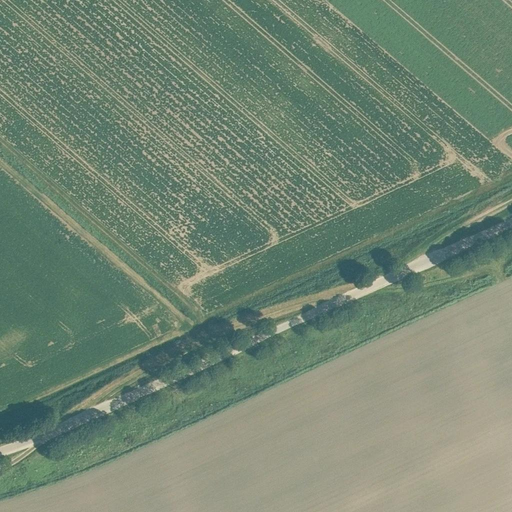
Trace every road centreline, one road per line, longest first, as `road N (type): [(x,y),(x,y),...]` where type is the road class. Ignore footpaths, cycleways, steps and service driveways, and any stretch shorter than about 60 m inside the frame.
road 1 (unclassified): [(0,453),(511,223)]
road 2 (track): [(360,291),(498,271),(511,260)]
